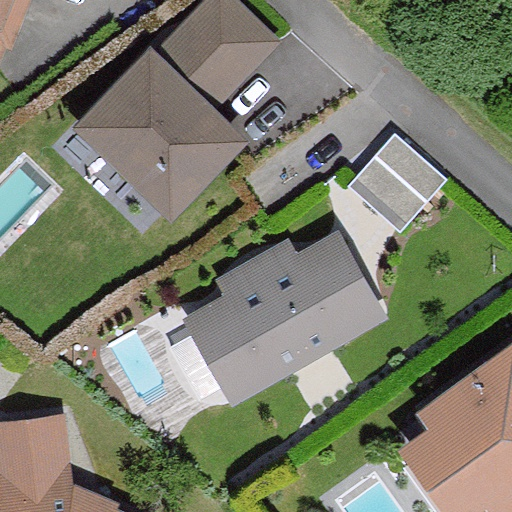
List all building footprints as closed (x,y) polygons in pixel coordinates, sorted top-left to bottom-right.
[(9,0),(0,23),(0,25),(10,29),(22,0),(9,0)] [(0,0),(0,23),(9,0),(0,0)] [(230,0),(211,0),(156,57),(151,52),(85,120),(171,202),(236,134),(197,96),(215,78),(221,84),(268,35),(230,0)] [(448,181),(396,135),(355,181),(407,226),(448,181)] [(286,244),(257,260),(306,347),(376,307),(336,236),(294,259),(286,244)] [(235,387),(306,347),(257,260),(227,277),(236,292),(194,316),(235,387)] [(511,346),(427,408),(439,425),(447,437),(437,445),(435,457),(453,482),(465,484),(475,477),(484,489),(496,506),(503,501),(511,502),(511,501),(511,346)] [(58,413),(0,419),(0,428),(11,511),(113,511),(84,497),(87,491),(74,484),(67,485),(58,413)] [(458,509),(484,489),(475,477),(465,484),(453,482),(435,457),(437,445),(447,437),(439,425),(412,444),(458,509)]
